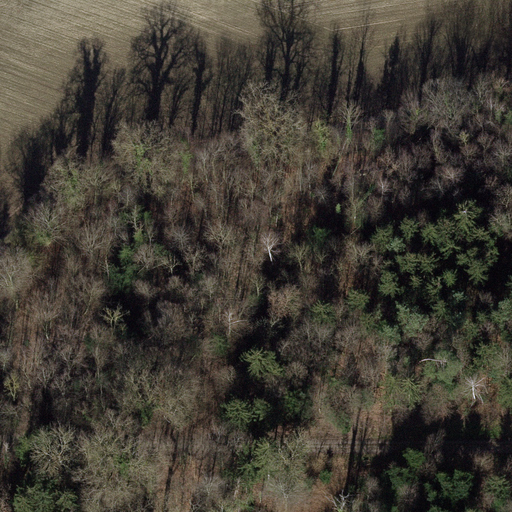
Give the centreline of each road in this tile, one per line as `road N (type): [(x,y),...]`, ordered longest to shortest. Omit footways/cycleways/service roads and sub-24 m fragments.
road 1 (track): [(511,89),(103,181),(46,206),(0,248)]
road 2 (track): [(0,440),(511,450)]
